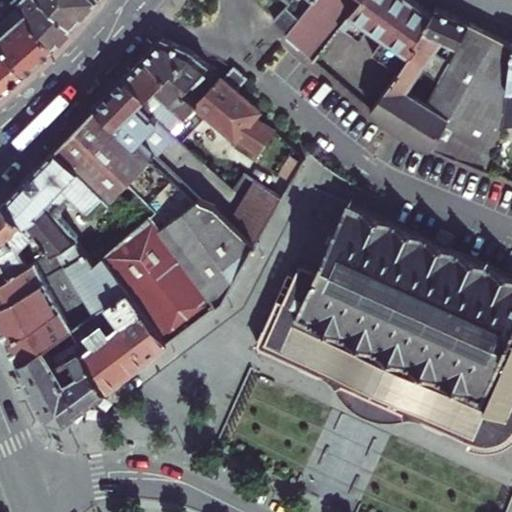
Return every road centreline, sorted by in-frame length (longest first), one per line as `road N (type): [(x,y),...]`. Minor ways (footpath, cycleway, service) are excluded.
road 1 (secondary): [(241,511),(179,482),(131,474),(27,493)]
road 2 (primary): [(0,139),(137,0)]
